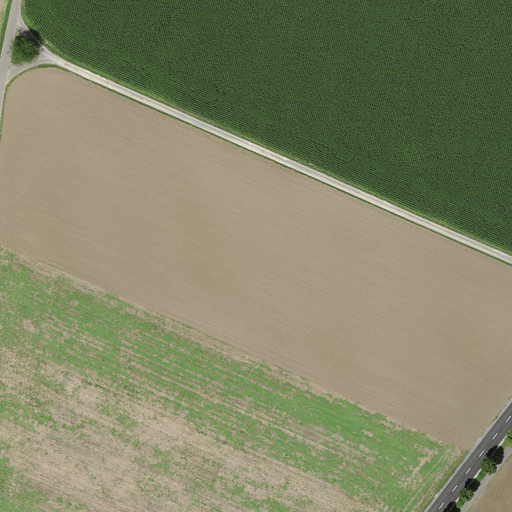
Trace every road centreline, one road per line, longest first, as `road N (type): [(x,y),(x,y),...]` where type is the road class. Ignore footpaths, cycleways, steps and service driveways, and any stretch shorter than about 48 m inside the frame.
road 1 (track): [(43,57),(511,260)]
road 2 (secondary): [(511,416),(439,511)]
